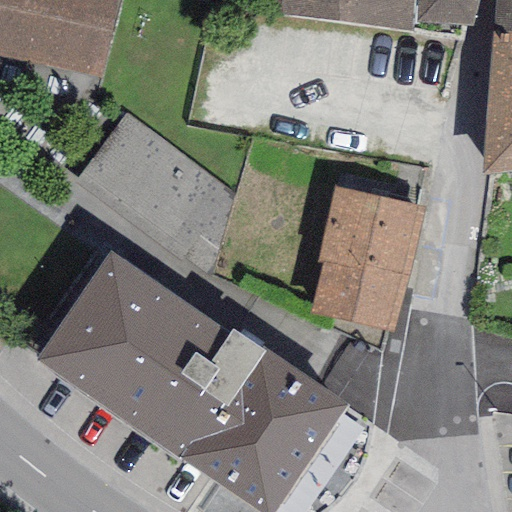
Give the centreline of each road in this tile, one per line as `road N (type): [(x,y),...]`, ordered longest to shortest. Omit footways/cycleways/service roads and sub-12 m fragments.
road 1 (residential): [(439,361),(488,0)]
road 2 (residential): [(430,511),(439,361)]
road 3 (tertiary): [(0,439),(97,511)]
